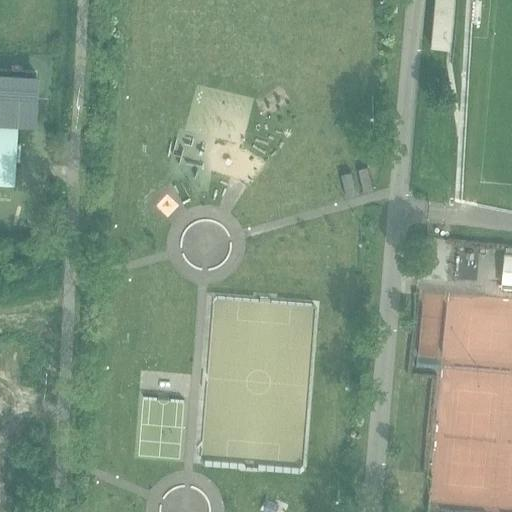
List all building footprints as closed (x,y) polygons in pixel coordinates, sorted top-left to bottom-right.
[(431,0),(430,34),(450,35),(451,0),(431,0)] [(0,178),(13,179),(16,121),(33,122),(36,73),(0,71),(0,178)] [(511,283),(511,246),(505,246),(505,252),(504,252),(501,282),(511,283)] [(473,252),(473,270),(491,271),(492,253),(473,252)] [(273,511),(277,502),(267,498),(263,507),(273,511)]
